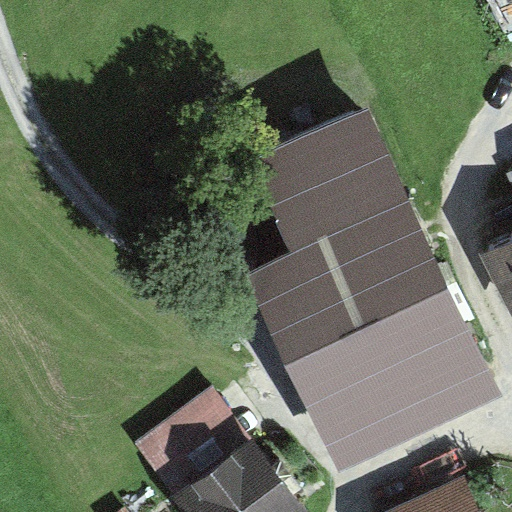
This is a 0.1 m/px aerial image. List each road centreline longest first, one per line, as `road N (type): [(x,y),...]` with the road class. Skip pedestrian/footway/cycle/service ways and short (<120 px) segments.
road 1 (track): [(0,54),(42,142),(113,229),(245,336),(305,436),(359,497)]
road 2 (track): [(511,133),(460,225),(469,269),(511,374)]
road 3 (track): [(359,497),(490,432),(511,429)]
